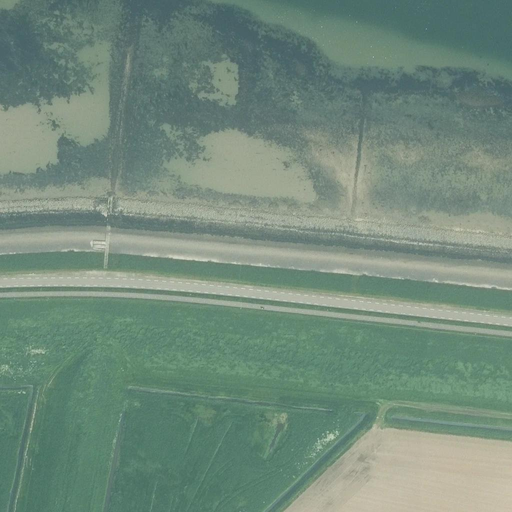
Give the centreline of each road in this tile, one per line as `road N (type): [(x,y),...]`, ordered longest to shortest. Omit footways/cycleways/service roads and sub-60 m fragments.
road 1 (tertiary): [(511,319),(155,278),(0,276)]
road 2 (unclassified): [(511,416),(386,404),(378,419)]
